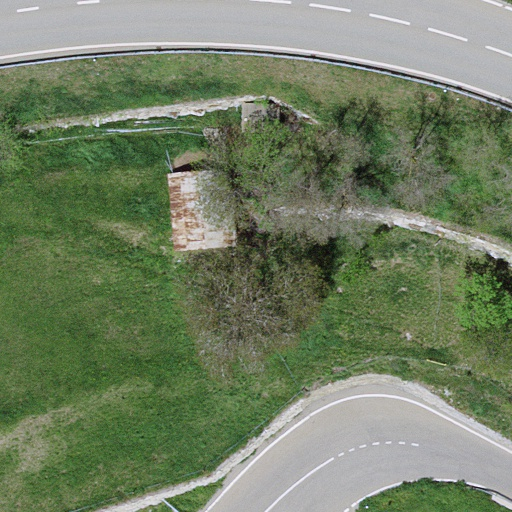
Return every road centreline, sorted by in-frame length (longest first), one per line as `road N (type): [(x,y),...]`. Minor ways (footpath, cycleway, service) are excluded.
road 1 (unclassified): [(265,511),(347,448),(415,441),(511,483)]
road 2 (secondary): [(252,0),(445,29),(511,54)]
